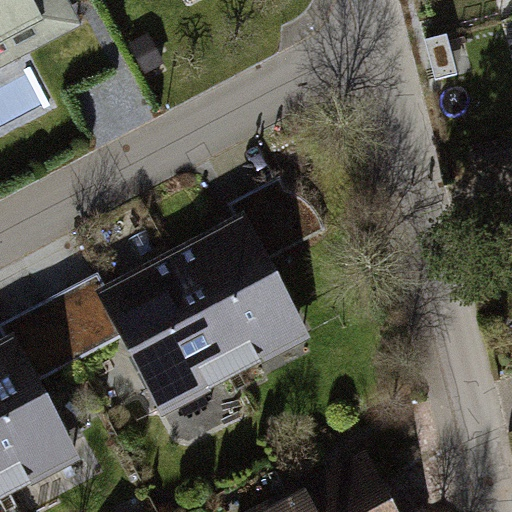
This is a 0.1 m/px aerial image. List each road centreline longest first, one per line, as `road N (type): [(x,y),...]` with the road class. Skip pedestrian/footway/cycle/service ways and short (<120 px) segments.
road 1 (residential): [(377,39),(500,511)]
road 2 (residential): [(377,39),(0,236)]
